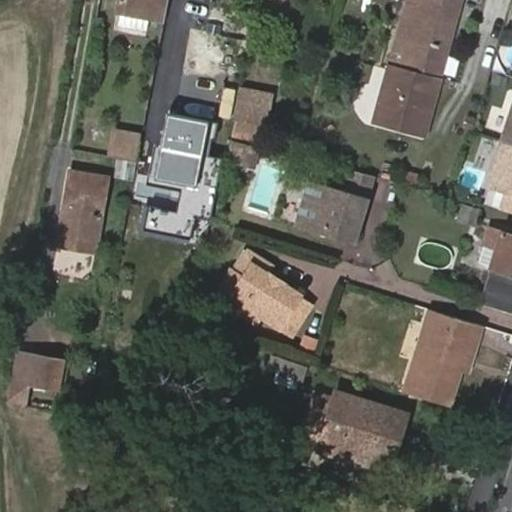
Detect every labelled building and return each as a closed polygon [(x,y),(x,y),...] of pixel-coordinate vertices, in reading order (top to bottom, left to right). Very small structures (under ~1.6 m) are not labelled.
[(149,16),(163,19),(166,0),(117,0),(115,10),(119,11),(117,22),(146,28),(147,16),(149,16)] [(405,0),(369,120),(418,135),(459,0),(405,0)] [(169,9),(163,38),(194,43),(200,15),(169,9)] [(269,92),(238,84),(232,117),(239,118),(236,132),(256,137),(260,122),(262,123),(269,92)] [(100,101),(102,91),(87,89),(86,98),(100,101)] [(511,123),(494,187),(511,191),(511,195),(508,212),(511,213),(511,123)] [(140,161),(143,132),(115,129),(112,159),(140,161)] [(244,148),(241,158),(249,160),(251,149),(244,148)] [(100,218),(108,180),(70,172),(56,247),(92,254),(100,218)] [(308,179),(294,225),(355,244),(369,198),(308,179)] [(460,204),(454,202),(451,216),(456,218),(460,204)] [(477,211),(460,204),(456,218),(473,223),(477,211)] [(485,289),(511,296),(511,235),(491,228),(485,244),(496,248),(490,265),(492,266),(485,289)] [(480,261),(490,265),(496,248),(485,244),(480,261)] [(274,265),(247,249),(220,291),(241,305),(237,313),(257,325),(261,318),(280,330),(293,338),(313,305),(301,298),(302,296),(268,274),(274,265)] [(511,313),(511,296),(485,289),(480,303),(511,313)] [(471,360),(483,324),(445,313),(418,397),(449,407),(462,368),(465,358),(471,360)] [(56,384),(61,357),(35,352),(31,379),(56,384)] [(465,358),(462,368),(468,370),(471,360),(465,358)] [(317,392),(300,442),(321,449),(323,439),(383,458),(394,427),(402,429),(408,412),(337,390),(336,397),(317,392)]
